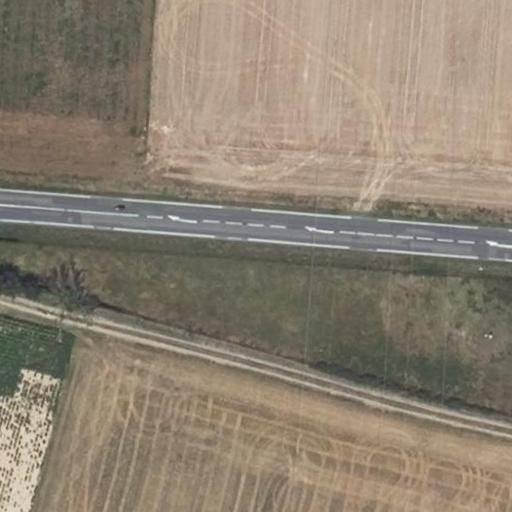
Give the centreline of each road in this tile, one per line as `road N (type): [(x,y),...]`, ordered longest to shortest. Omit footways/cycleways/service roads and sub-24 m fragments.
road 1 (track): [(0,300),(511,423)]
road 2 (secondary): [(511,245),(0,205)]
